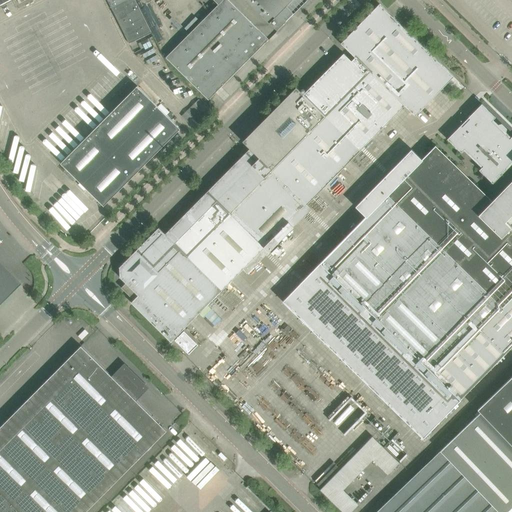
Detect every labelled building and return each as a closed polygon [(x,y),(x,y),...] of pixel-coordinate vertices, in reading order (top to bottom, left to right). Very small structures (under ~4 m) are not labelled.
[(107,0),(129,43),(151,32),(135,0),(107,0)] [(222,0),(166,57),(208,100),(268,39),(228,0),(222,0)] [(245,0),(277,31),(307,0),(245,0)] [(341,43),(352,55),(355,58),(356,57),(382,82),(381,83),(404,105),(415,116),(447,83),(457,93),(464,86),(454,77),(454,76),(395,19),(386,10),(379,4),(341,43)] [(154,232),(119,267),(120,267),(120,277),(126,283),(121,288),(122,288),(134,300),(132,303),(171,342),(178,335),(185,327),(265,247),(269,252),(294,227),(311,209),(307,204),(324,187),(337,174),(404,105),(381,83),(382,82),(356,57),(355,58),(352,55),(349,58),(344,53),(335,62),(303,94),(296,88),(258,126),(243,141),(249,147),(250,148),(248,150),(165,234),(160,228),(159,227),(154,232)] [(137,86),(61,163),(104,206),(180,129),(137,86)] [(209,110),(195,96),(178,112),(193,127),(209,110)] [(344,239),(283,301),(423,438),(445,416),(511,346),(511,136),(511,137),(493,120),(496,117),(482,104),(447,139),(461,152),(464,150),(482,167),(479,170),(493,183),(511,163),(511,181),(490,204),(433,148),(436,146),(436,145),(422,160),(411,149),(355,207),(366,217),(344,239)] [(0,301),(18,283),(0,264),(0,301)] [(85,511),(167,431),(81,346),(0,427),(0,511),(85,511)] [(511,511),(511,375),(477,409),(481,413),(462,431),(376,511),(511,511)] [(350,511),(399,462),(373,437),(321,490),(343,511),(350,511)] [(270,511),(272,511),(244,485),(217,511),(270,511)]
